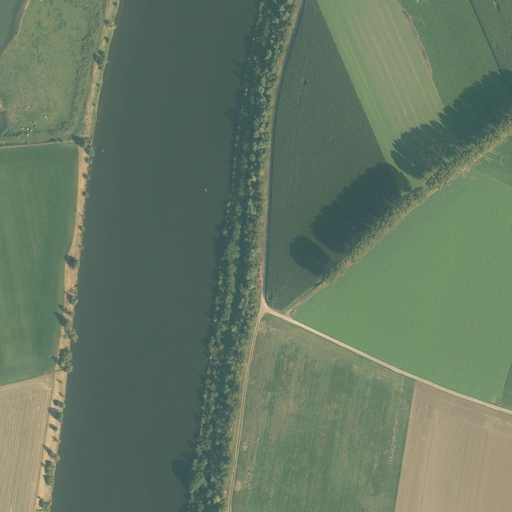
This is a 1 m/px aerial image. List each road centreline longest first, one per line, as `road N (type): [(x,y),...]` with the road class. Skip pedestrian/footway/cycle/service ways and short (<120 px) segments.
road 1 (track): [(511,129),(285,318),(263,310)]
road 2 (track): [(263,310),(271,137),(303,0)]
road 3 (unclassified): [(511,413),(285,318)]
road 4 (track): [(263,310),(229,511)]
